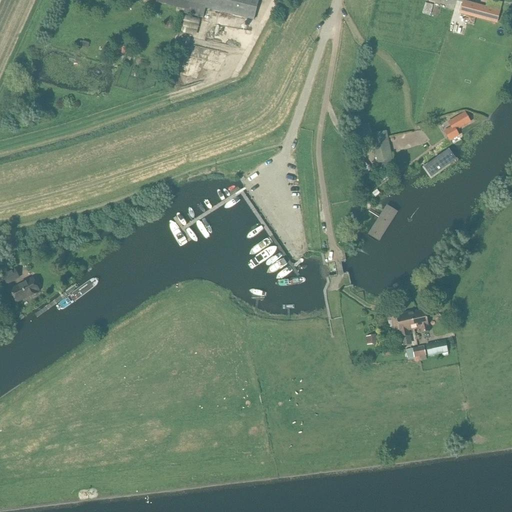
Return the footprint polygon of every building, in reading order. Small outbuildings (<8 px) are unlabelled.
[(144,0),(145,0),(184,10),(183,13),(203,19),(205,8),(244,17),(254,20),(259,0),(144,0)] [(463,1),(460,12),(459,14),(496,24),(500,10),(463,1)] [(83,41),(81,46),(88,49),(90,43),(83,41)] [(451,124),(455,131),(467,123),(463,116),(451,124)] [(373,139),(373,140),(378,164),(392,161),(386,131),(372,134),(370,127),(356,130),(359,142),(373,139)] [(276,135),(264,139),(266,146),(279,142),(276,135)] [(444,169),(439,162),(415,179),(419,185),(444,169)] [(399,207),(389,201),(368,235),(379,242),(399,207)] [(13,261),(7,265),(9,269),(15,265),(13,261)] [(7,284),(19,277),(15,270),(3,277),(7,284)] [(10,290),(16,302),(27,297),(29,300),(32,298),(35,296),(39,295),(37,291),(39,290),(33,279),(10,290)] [(432,280),(427,285),(432,290),(437,285),(432,280)] [(408,331),(409,331),(420,329),(421,334),(429,333),(428,326),(427,320),(425,310),(417,312),(418,316),(415,317),(415,321),(408,323),(409,328),(407,328),(408,331)] [(396,316),(398,326),(402,346),(411,344),(409,331),(408,331),(407,328),(409,328),(408,323),(415,321),(415,317),(418,316),(417,312),(417,311),(404,313),(404,315),(396,316)] [(376,334),(366,336),(367,345),(377,343),(376,334)] [(445,341),(426,344),(429,356),(448,353),(445,341)] [(426,359),(426,358),(425,354),(423,346),(416,347),(419,361),(426,359)] [(407,358),(415,357),(416,362),(419,361),(416,347),(405,350),(407,358)]
